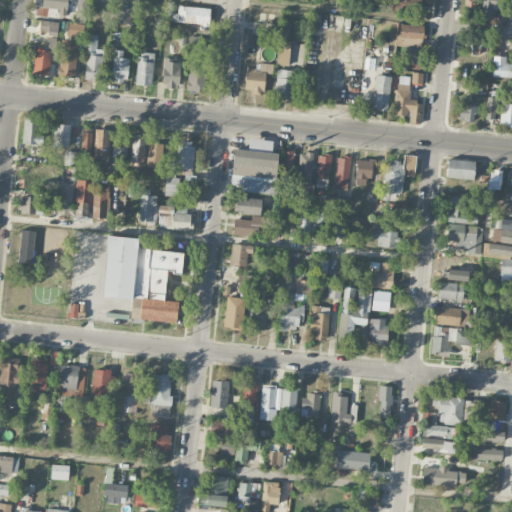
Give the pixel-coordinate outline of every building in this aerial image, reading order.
[(69,15),(69,0),(39,0),(39,15),(69,15)] [(85,23),(86,0),(76,0),(76,22),(85,23)] [(421,9),(421,0),(393,0),(393,9),(421,9)] [(482,0),(482,18),(490,18),(490,9),(500,9),(500,0),(482,0)] [(129,24),(130,6),(114,5),(113,23),(129,24)] [(209,6),(172,6),(172,24),(209,24),(209,6)] [(162,19),(154,18),(153,33),(160,34),(162,19)] [(279,36),(288,37),(290,20),(282,19),(279,36)] [(48,30),(48,42),(56,42),(56,21),(40,21),(40,30),(48,30)] [(67,34),(80,37),(84,26),(70,23),(67,34)] [(402,24),(401,67),(421,68),(423,25),(402,24)] [(102,80),(102,52),(97,52),(97,35),(86,35),(85,80),(102,80)] [(205,36),(188,36),(188,50),(204,51),(205,36)] [(480,38),(463,38),(463,54),(480,54),(480,38)] [(289,65),(289,41),(278,41),(278,65),(289,65)] [(48,75),(51,47),(35,45),(32,74),(48,75)] [(62,49),(58,77),(72,79),(76,51),(62,49)] [(152,52),(137,51),(136,85),(152,85),(152,52)] [(129,58),(114,55),(110,81),(125,83),(129,58)] [(492,76),(510,76),(510,55),(492,55),(492,76)] [(179,58),(163,58),(163,88),(179,88),(179,58)] [(266,63),(245,63),(244,94),(265,95),(266,63)] [(188,91),(204,91),(204,68),(188,68),(188,91)] [(276,98),(291,98),(291,70),(276,70),(276,98)] [(422,83),(423,73),(412,72),(411,83),(422,83)] [(372,109),(387,110),(390,75),(374,74),(372,109)] [(413,85),(394,84),(393,118),(420,119),(421,101),(412,101),(413,85)] [(511,95),(501,95),(500,125),(511,125),(511,95)] [(495,119),(496,100),(486,99),(485,118),(495,119)] [(473,103),(457,103),(457,120),(473,120),(473,103)] [(23,143),(34,143),(34,118),(23,118),(23,143)] [(68,124),(53,125),(55,147),(69,146),(68,124)] [(108,162),(108,129),(94,129),(94,162),(108,162)] [(91,130),(81,130),(80,152),(90,152),(91,130)] [(117,133),(111,157),(122,159),(128,136),(117,133)] [(144,135),(131,135),(131,164),(144,164),(144,135)] [(233,147),(230,189),(263,191),(264,180),(276,181),(278,152),(270,151),(271,140),(248,138),(248,148),(233,147)] [(194,178),(195,141),(176,140),(175,177),(194,178)] [(163,143),(149,142),(146,166),(160,168),(163,143)] [(74,165),(75,153),(65,151),(63,164),(74,165)] [(294,151),(280,151),(280,171),(294,171),(294,151)] [(313,153),(299,151),(296,182),(310,183),(313,153)] [(315,185),(328,186),(330,154),(317,153),(315,185)] [(335,188),(349,188),(349,155),(335,155),(335,188)] [(385,162),(383,192),(402,194),(403,175),(413,176),(415,155),(404,155),(403,163),(385,162)] [(354,178),(370,180),(372,159),(356,158),(354,178)] [(473,158),(446,158),(446,177),(456,177),(456,182),(473,182),(473,158)] [(486,191),(497,193),(502,171),(490,168),(486,191)] [(45,188),(45,171),(19,171),(19,188),(45,188)] [(58,191),(59,174),(50,173),(49,191),(58,191)] [(92,179),(60,176),(57,215),(89,218),(92,179)] [(165,191),(176,191),(176,178),(165,178),(165,191)] [(157,228),(193,230),(194,207),(153,205),(154,189),(140,189),(139,220),(158,221),(157,228)] [(93,190),(92,218),(108,219),(109,190),(93,190)] [(40,196),(18,195),(17,212),(40,213),(40,196)] [(232,234),(260,237),(261,217),(260,217),(262,199),(236,197),(234,215),(232,234)] [(334,210),(349,211),(350,199),(335,197),(334,210)] [(447,222),(470,222),(470,198),(447,198),(447,222)] [(483,213),(484,198),(472,198),(472,212),(483,213)] [(495,212),(511,213),(511,203),(496,202),(495,212)] [(285,233),(287,209),(276,208),(273,232),(285,233)] [(311,213),(300,212),(299,234),(311,235),(311,213)] [(341,238),(341,215),(326,215),(326,238),(341,238)] [(352,228),(365,229),(366,218),(352,218),(352,228)] [(27,221),(12,231),(29,255),(44,245),(27,221)] [(446,242),(464,242),(464,253),(480,253),(481,225),(446,224),(446,242)] [(376,246),(396,247),(398,229),(371,226),(370,237),(377,238),(376,246)] [(511,241),(511,226),(492,226),(491,241),(511,241)] [(101,296),(131,299),(130,318),(176,323),(178,301),(165,300),(168,273),(180,274),(182,253),(138,248),(138,238),(107,235),(101,296)] [(252,245),(231,243),(229,264),(250,266),(252,245)] [(511,277),(511,244),(483,243),(483,255),(500,256),(500,277),(511,277)] [(328,258),(318,257),(316,280),(325,280),(328,258)] [(391,288),(393,263),(381,262),(380,271),(369,270),(368,286),(391,288)] [(309,294),(310,280),(295,279),(295,293),(309,294)] [(462,283),(438,283),(438,298),(462,298),(462,283)] [(327,297),(340,298),(341,286),(329,284),(327,297)] [(370,291),(358,289),(357,296),(343,294),(337,336),(353,338),(354,324),(366,326),(370,291)] [(293,293),(281,293),(281,329),(303,329),(303,306),(293,306),(293,293)] [(243,329),(245,297),(225,296),(224,328),(243,329)] [(265,328),(269,304),(253,301),(249,325),(265,328)] [(507,324),(511,309),(483,302),(479,316),(507,324)] [(326,339),(329,306),(311,305),(308,338),(326,339)] [(467,323),(467,307),(435,307),(435,323),(467,323)] [(367,343),(386,345),(388,320),(369,318),(367,343)] [(469,328),(432,326),(430,353),(449,354),(450,343),(468,344),(469,328)] [(509,341),(495,341),(495,361),(509,361),(509,341)] [(0,399),(18,399),(18,358),(0,358),(0,399)] [(45,396),(45,360),(29,360),(29,396),(45,396)] [(84,365),(59,365),(58,395),(83,396),(84,365)] [(111,369),(93,367),(89,396),(108,398),(111,369)] [(135,413),(139,374),(122,372),(119,411),(135,413)] [(170,374),(152,374),(151,415),(170,415),(170,374)] [(228,408),(229,380),(211,380),(210,407),(228,408)] [(257,409),(257,382),(242,382),(242,409),(257,409)] [(272,420),(276,385),(262,384),(259,418),(272,420)] [(391,386),(378,386),(378,414),(391,414),(391,386)] [(298,389),(283,387),(279,411),(294,413),(298,389)] [(320,390),(301,390),(300,416),(319,417),(320,390)] [(347,422),(347,392),(331,392),(331,422),(347,422)] [(462,424),(462,396),(437,396),(437,424),(462,424)] [(505,399),(489,399),(489,422),(505,422),(505,399)] [(475,400),(464,400),(463,419),(474,420),(475,400)] [(426,423),(435,424),(437,413),(427,412),(426,423)] [(97,416),(97,425),(109,425),(108,415),(97,416)] [(228,421),(210,419),(209,433),(227,434),(228,421)] [(454,426),(425,423),(424,434),(453,437),(454,426)] [(169,451),(169,424),(151,424),(151,451),(169,451)] [(503,430),(484,430),(484,442),(503,442),(503,430)] [(454,449),(454,439),(421,440),(421,450),(454,449)] [(221,440),(220,455),(236,455),(236,440),(221,440)] [(259,450),(259,440),(237,440),(237,463),(247,463),(247,450),(259,450)] [(265,467),(283,467),(283,451),(276,451),(276,443),(265,443),(265,467)] [(472,458),(501,459),(501,448),(472,448),(472,458)] [(0,471),(12,472),(13,456),(0,455),(0,471)] [(433,466),(434,456),(423,455),(420,483),(463,486),(464,469),(433,466)] [(53,478),(69,478),(69,464),(53,464),(53,478)] [(228,476),(207,474),(205,494),(200,494),(199,504),(225,507),(228,476)] [(238,500),(258,500),(258,482),(238,482),(238,500)] [(261,504),(278,503),(278,482),(261,482),(261,504)] [(103,502),(125,503),(126,484),(104,483),(103,502)] [(377,490),(364,490),(364,503),(377,504),(377,490)] [(157,493),(134,492),(134,507),(156,508),(157,493)] [(0,511),(8,511),(9,503),(0,502),(0,511)]
